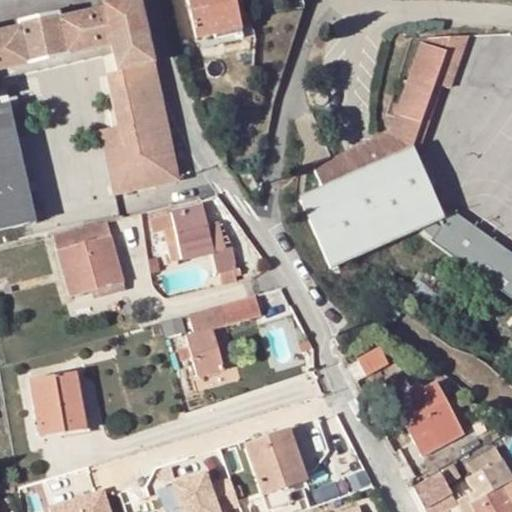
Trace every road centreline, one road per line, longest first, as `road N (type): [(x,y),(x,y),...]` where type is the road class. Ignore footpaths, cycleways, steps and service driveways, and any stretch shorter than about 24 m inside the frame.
road 1 (residential): [(420,511),(330,330),(202,157),(148,0)]
road 2 (unknown): [(347,364),(146,444),(105,450),(68,436)]
road 3 (residential): [(357,0),(384,10),(511,14)]
